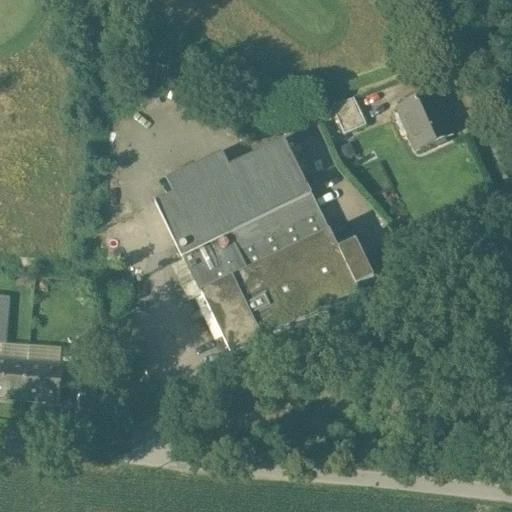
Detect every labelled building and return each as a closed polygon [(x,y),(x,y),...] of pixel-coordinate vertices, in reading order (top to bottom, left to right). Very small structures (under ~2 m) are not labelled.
[(448,139),(430,94),(398,107),(408,133),(402,135),(410,155),(448,139)] [(354,101),(333,111),(345,136),(366,126),(354,101)] [(282,142),(153,206),(181,261),(182,261),(182,260),(228,237),(309,196),(282,142)] [(309,196),(228,237),(247,276),(329,235),(309,196)] [(228,237),(182,260),(182,261),(231,360),(359,296),(338,254),(329,235),(247,276),(228,237)] [(355,245),(338,254),(356,290),(373,282),(355,245)] [(57,368),(25,364),(22,402),(35,404),(36,401),(57,403),(58,390),(77,392),(78,368),(79,363),(57,360),(57,368)] [(25,364),(0,361),(0,396),(10,398),(9,401),(22,402),(25,364)] [(92,369),(78,368),(77,392),(90,393),(92,369)]
